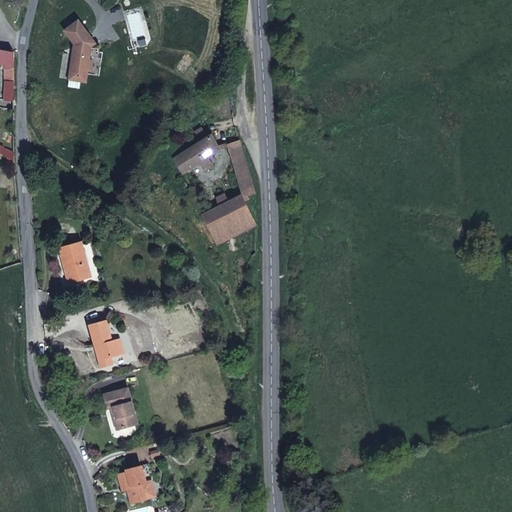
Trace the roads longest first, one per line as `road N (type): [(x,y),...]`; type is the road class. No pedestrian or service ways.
road 1 (residential): [(89,511),(77,462),(40,393),(30,353),(20,128),(21,46),(32,0)]
road 2 (secondary): [(274,511),(275,230),(262,0)]
